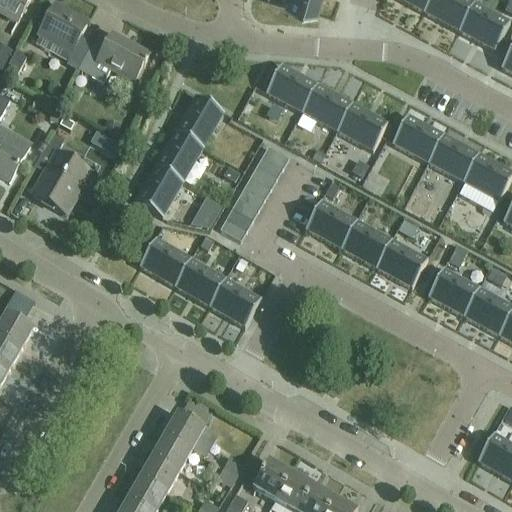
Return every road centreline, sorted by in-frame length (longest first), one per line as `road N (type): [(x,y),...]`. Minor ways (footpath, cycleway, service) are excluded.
road 1 (residential): [(422,486),(236,383)]
road 2 (residential): [(297,274),(484,368)]
road 3 (residential): [(0,485),(101,302)]
road 4 (residential): [(91,511),(181,351)]
road 5 (residential): [(511,112),(414,59),(349,49)]
road 6 (residential): [(303,167),(259,249),(297,274)]
road 7 (residential): [(422,486),(484,368)]
road 8 (residential): [(349,49),(223,40)]
road 9 (residential): [(236,383),(297,274)]
